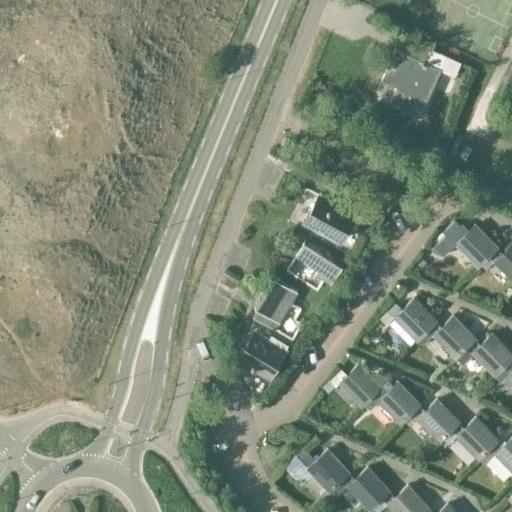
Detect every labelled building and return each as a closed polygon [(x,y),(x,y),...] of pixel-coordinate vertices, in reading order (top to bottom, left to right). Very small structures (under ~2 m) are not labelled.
[(441,68),(455,74),(461,60),(433,48),(427,61),(396,47),(382,78),(397,85),(390,102),(420,115),(441,68)] [(357,170),(349,184),(371,195),(378,181),(357,170)] [(320,192),(305,220),(340,239),(355,212),(362,216),(357,226),(369,232),(374,223),(378,225),(385,213),(347,193),(341,203),(320,192)] [(447,233),(435,245),(444,255),(457,243),(478,265),(489,255),(498,247),(476,223),(468,231),(456,219),(444,230),(447,233)] [(306,238),(294,256),(317,270),(314,275),(330,285),(343,262),(336,257),(312,242),(306,238)] [(511,244),(503,253),(498,247),(489,255),(511,278),(511,244)] [(296,292),(273,278),(256,309),(279,321),(296,292)] [(417,340),(428,329),(437,320),(415,297),(403,309),(397,302),(389,311),(417,340)] [(456,358),(468,346),(476,338),(453,315),(442,326),(437,320),(428,329),(456,358)] [(271,375),(286,350),(285,350),(289,344),(278,338),(274,344),(254,332),(240,356),(271,375)] [(476,338),(468,346),(495,375),(511,358),(511,352),(493,333),(481,344),(476,338)] [(511,358),(495,375),(501,380),(511,370),(511,358)] [(339,381),(363,405),(374,394),(382,387),(383,386),(361,363),(349,375),(343,369),(330,381),(328,380),(322,386),(328,392),(339,381)] [(388,393),(382,387),(374,394),(402,423),(413,412),(421,404),(400,381),(388,393)] [(427,411),(421,404),(413,412),(441,441),(452,430),(460,422),(439,399),(427,411)] [(479,459),(491,448),(499,439),(478,416),(465,428),(460,422),(452,430),(479,459)] [(511,438),(505,445),(499,439),(491,448),(511,469),(511,438)] [(350,471),(328,448),(316,459),(305,447),(297,454),(308,466),(330,490),(342,478),(350,471)] [(355,478),(350,471),(342,478),(370,509),(382,497),(390,489),(368,465),(355,478)] [(396,511),(425,511),(430,508),(408,484),(396,495),(390,489),(382,497),(396,511)] [(438,511),(433,511),(430,508),(425,511),(457,511),(449,502),(438,511)]
